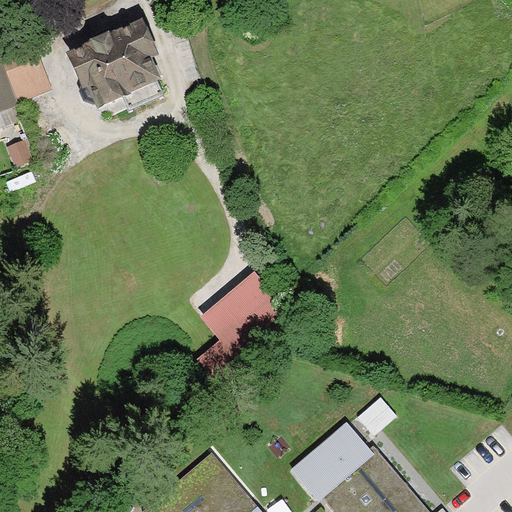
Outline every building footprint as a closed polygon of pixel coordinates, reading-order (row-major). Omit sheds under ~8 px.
[(167,28),(87,57),(110,121),(190,91),(167,28)] [(0,35),(0,119),(28,110),(0,35)] [(253,280),(211,317),(250,362),(299,320),(260,274),(253,280)] [(385,397),(362,414),(375,431),(398,414),(385,397)] [(438,511),(342,410),(290,456),(340,511),(438,511)] [(209,443),(132,511),(262,511),(267,508),(209,443)]
